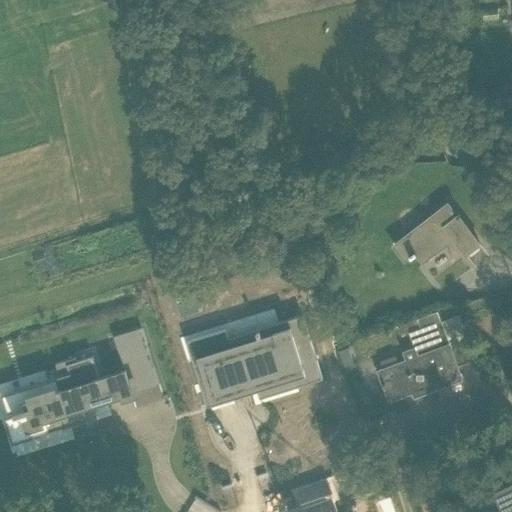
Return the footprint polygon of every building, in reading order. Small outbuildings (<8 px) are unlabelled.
[(460,138),(448,148),(456,158),(468,147),(460,138)] [(390,247),(401,261),(409,255),(411,257),(415,254),(420,260),(451,236),(465,254),(479,243),(458,216),(459,215),(457,212),(455,213),(447,203),(431,215),(390,247)] [(435,309),(395,324),(400,336),(409,332),(418,355),(377,370),(389,401),(412,392),(414,396),(462,378),(435,309)] [(225,328),(186,341),(199,383),(227,373),(232,392),(244,388),(243,384),(254,380),(292,369),(296,386),(322,378),(317,361),(312,363),(306,343),(300,323),(279,329),(273,331),(276,340),(264,344),(231,354),(227,343),(230,342),(228,338),(225,328)] [(141,327),(113,336),(123,368),(129,386),(131,386),(132,388),(155,382),(156,385),(159,384),(141,327)] [(17,409),(13,411),(13,412),(13,414),(14,415),(18,414),(25,435),(56,425),(69,421),(70,425),(86,420),(87,419),(83,408),(93,405),(107,401),(131,393),(129,386),(123,368),(99,376),(93,355),(77,360),(66,363),(69,372),(14,390),(19,409),(17,409)] [(511,483),(492,493),(500,511),(510,511),(511,511),(511,483)] [(304,507),(288,511),(331,511),(328,502),(333,500),(328,485),(300,494),(304,507)]
